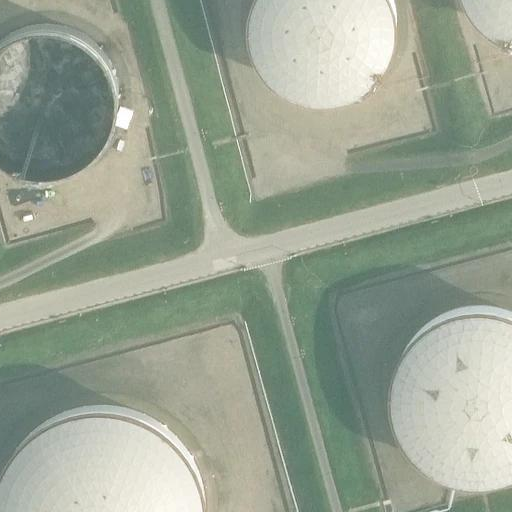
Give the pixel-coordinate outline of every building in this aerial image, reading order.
[(397,37),(399,25),(398,13),(396,1),(395,0),(252,0),(251,4),(249,16),(250,29),(252,41),(256,52),(262,63),(270,73),(279,81),(290,87),(301,92),(313,95),(326,95),(338,94),(350,91),(361,86),(371,79),(380,70),(387,60),(393,49),(397,37)] [(511,0),(475,0),(478,4),(486,12),(495,19),(505,24),(511,27),(511,0)] [(123,113),(125,102),(125,90),(123,78),(119,67),(113,56),(106,47),(98,38),(88,31),(77,26),(66,22),(54,21),(42,21),(30,23),(19,26),(9,32),(0,38),(0,154),(10,161),(20,167),(32,170),(43,172),(55,172),(67,170),(78,166),(89,161),(99,154),(107,145),(114,135),(119,125),(123,113)] [(511,307),(509,306),(499,303),(489,301),(478,301),(467,301),(457,303),(447,307),(437,311),(428,317),(420,324),(412,332),(406,340),(401,350),(397,360),(394,370),(392,380),(392,391),(393,402),(396,412),(399,422),(404,432),(410,441),(417,449),(425,456),(434,462),(444,467),(454,470),(464,473),(475,474),(486,474),(496,472),(507,470),(511,467),(511,307)] [(208,511),(209,506),(209,495),(207,484),(205,474),(201,463),(196,453),(190,444),(183,435),(176,427),(167,420),(158,414),(148,409),(138,405),(127,402),(116,400),(105,399),(94,399),(83,401),(73,404),(62,407),(52,412),(43,418),(34,425),(26,432),(19,441),(13,450),(8,460),(4,470),(1,481),(0,483),(0,511),(208,511)]
